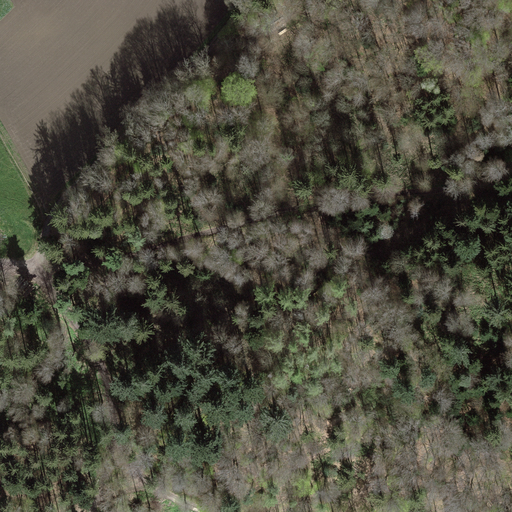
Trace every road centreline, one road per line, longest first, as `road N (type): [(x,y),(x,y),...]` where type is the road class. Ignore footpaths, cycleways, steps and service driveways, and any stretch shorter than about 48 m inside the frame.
road 1 (track): [(209,511),(150,482),(116,437),(99,357),(46,287),(38,244),(80,179),(242,0)]
road 2 (track): [(99,357),(103,283),(124,254),(247,220),(453,189),(497,176),(511,162)]
road 3 (track): [(0,266),(64,267),(124,254)]
